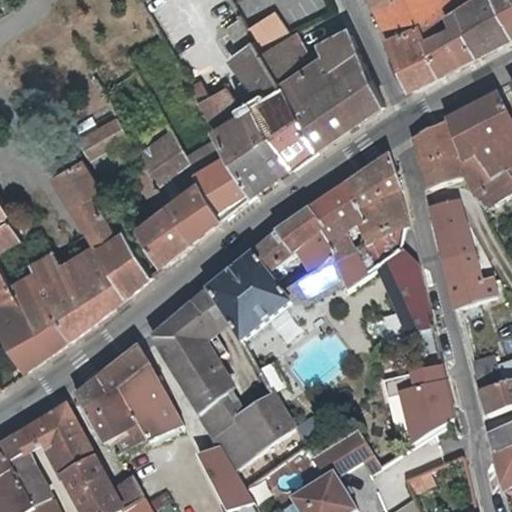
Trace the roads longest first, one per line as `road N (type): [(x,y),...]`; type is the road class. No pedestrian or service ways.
road 1 (primary): [(408,121),(139,318)]
road 2 (residential): [(408,121),(477,432)]
road 3 (unclassified): [(139,318),(202,421),(194,455)]
road 4 (primary): [(139,318),(15,412)]
road 5 (residential): [(408,121),(352,0)]
road 6 (unknown): [(477,432),(411,460),(402,478),(411,511)]
